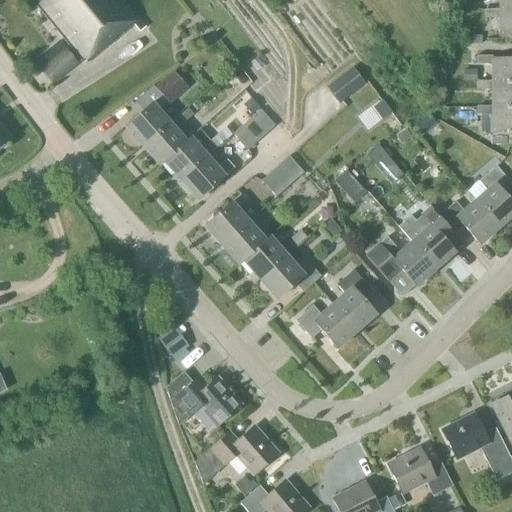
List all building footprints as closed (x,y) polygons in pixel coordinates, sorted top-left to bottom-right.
[(145,27),(139,19),(123,0),(39,0),(35,4),(84,64),(133,24),(139,32),(145,27)] [(511,9),(511,0),(498,0),(499,10),(511,9)] [(499,38),(511,37),(511,9),(499,10),(484,10),(484,18),(499,18),(499,38)] [(473,35),(472,45),(481,45),(481,36),(473,35)] [(52,84),(77,64),(64,47),(38,67),(52,84)] [(491,83),(511,83),(511,57),(491,58),(491,56),(476,56),(476,64),(491,64),(491,81),(491,83)] [(352,67),(326,87),(338,103),(364,84),(352,67)] [(476,81),(477,69),(463,69),(463,81),(476,81)] [(170,105),(189,88),(174,71),(155,88),(170,105)] [(511,83),(491,83),(491,81),(476,81),(476,90),(491,90),(491,106),(491,109),(511,108),(511,83)] [(169,122),(158,110),(168,102),(153,86),(135,102),(143,111),(125,127),(142,146),(169,122)] [(243,105),(253,116),(260,110),(261,109),(251,98),(243,105)] [(511,108),(491,109),(491,106),(476,106),(476,115),(491,115),(491,134),(511,134),(511,108)] [(185,141),(175,130),(193,114),(188,108),(179,115),(178,114),(169,122),(142,146),(159,166),(164,162),(163,161),(186,142),(185,141)] [(265,134),(274,126),(260,110),(253,116),(251,118),(265,134)] [(256,142),(265,134),(251,118),(242,126),(256,142)] [(247,150),(256,142),(242,126),(233,134),(247,150)] [(180,180),(207,157),(228,138),(221,130),(210,141),(199,129),(190,137),(185,141),(186,142),(163,161),(164,162),(180,180)] [(395,136),(401,144),(411,137),(406,129),(395,136)] [(379,150),(368,159),(380,172),(390,163),(379,150)] [(218,168),(207,157),(180,180),(197,200),(224,176),(233,168),(227,160),(218,168)] [(294,181),(303,173),(288,157),(279,164),(294,181)] [(285,189),(294,181),(279,164),(271,172),(285,189)] [(475,201),(498,228),(511,215),(511,203),(511,202),(511,185),(495,166),(479,181),(487,190),(475,201)] [(334,181),(354,204),(366,193),(346,170),(334,181)] [(276,197),(285,189),(271,172),(261,180),(276,197)] [(248,222),(238,210),(247,202),(240,194),(231,202),(204,226),(221,246),(248,222)] [(455,202),(439,216),(447,226),(454,234),(463,227),(479,245),(498,228),(475,201),(463,211),(455,202)] [(447,226),(439,216),(431,208),(415,223),(423,232),(411,242),(434,269),(454,252),(445,242),(454,234),(447,226)] [(265,241),(264,240),(254,229),(263,221),(257,214),(248,222),(221,246),(239,265),(243,261),(265,241)] [(259,280),(286,256),(295,248),(307,238),(300,230),(279,249),(269,237),(264,240),(265,241),(243,261),(259,280)] [(400,252),(386,237),(365,256),(387,281),(400,270),(415,286),(434,269),(411,242),(400,252)] [(302,293),(320,277),(305,260),(296,268),(286,256),(259,280),(277,299),(295,284),(302,293)] [(356,331),(375,314),(359,296),(368,288),(352,270),(336,285),(344,294),(332,305),(356,331)] [(336,348),(356,331),(332,305),(320,315),(312,306),(296,320),(311,338),(320,330),(336,348)] [(160,339),(173,360),(190,349),(177,328),(160,339)] [(216,378),(207,386),(199,377),(192,383),(183,372),(165,388),(178,425),(199,407),(216,426),(240,405),(216,378)] [(511,394),(492,404),(511,443),(511,394)] [(496,480),(511,471),(511,462),(495,428),(484,434),(474,414),(442,430),(456,459),(479,447),(496,480)] [(253,475),(277,454),(253,427),(237,441),(228,432),(194,463),(203,485),(236,455),(253,475)] [(432,496),(452,486),(441,463),(430,468),(419,448),(387,465),(402,493),(425,481),(432,496)] [(243,476),(233,485),(244,497),(257,485),(251,480),(248,482),(243,476)] [(269,511),(303,511),(308,508),(284,481),(267,495),(259,486),(240,503),(247,511),(263,511),(267,509),(269,511)] [(393,511),(393,510),(387,499),(386,497),(375,503),(365,483),(333,499),(339,511),(393,511)] [(387,499),(393,510),(405,504),(399,493),(387,499)]
